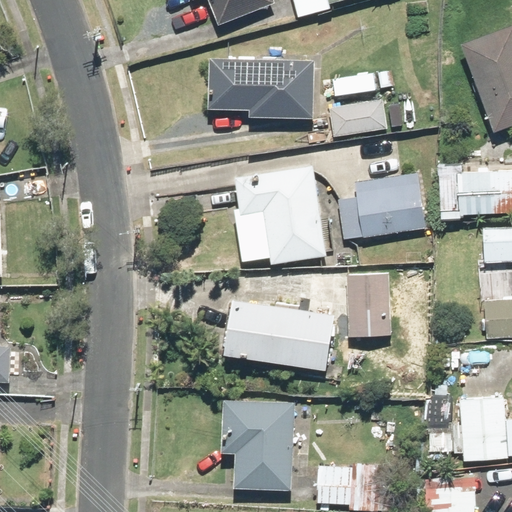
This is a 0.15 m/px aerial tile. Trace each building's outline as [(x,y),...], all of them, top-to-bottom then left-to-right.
[(193,0),(194,3),(200,0),(209,0),(221,27),(278,4),(276,0),(193,0)] [(330,10),(327,0),(294,0),(299,18),(330,10)] [(511,23),(460,43),(492,131),(511,123),(511,23)] [(318,59),(209,56),(208,107),(250,108),(250,119),(317,121),(318,59)] [(334,77),(336,95),(377,90),(375,72),(334,77)] [(329,106),(335,139),(391,129),(385,96),(329,106)] [(328,254),(314,164),(233,176),(246,259),(269,256),(270,263),(328,254)] [(511,168),(464,169),(465,214),(511,213),(511,168)] [(356,196),(342,198),(349,241),(431,228),(422,170),(354,180),(356,196)] [(511,228),(483,228),(483,260),(511,260),(511,228)] [(390,271),(347,273),(350,339),(393,337),(390,271)] [(511,298),(487,299),(487,337),(511,336),(511,298)] [(232,299),(223,356),(325,370),(334,314),(232,299)] [(0,382),(12,383),(14,346),(0,345),(0,382)] [(451,393),(427,393),(426,452),(450,452),(451,393)] [(505,397),(460,400),(463,461),(509,459),(505,397)] [(297,403),(224,399),(221,453),(236,453),(234,488),(292,491),(297,403)] [(393,511),(397,465),(354,462),(353,467),(351,504),(351,509),(392,511),(393,511)] [(351,504),(353,467),(319,465),(317,501),(351,504)] [(478,511),(478,475),(427,475),(427,511),(478,511)]
